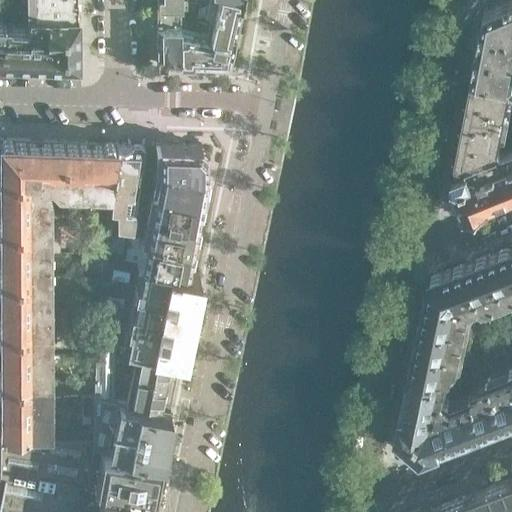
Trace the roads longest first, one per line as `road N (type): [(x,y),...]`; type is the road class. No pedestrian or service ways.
road 1 (residential): [(265,105),(181,511)]
road 2 (residential): [(361,484),(413,235)]
road 3 (residential): [(413,235),(459,0)]
road 4 (residential): [(511,441),(396,486),(361,484)]
road 5 (residential): [(118,97),(265,105)]
